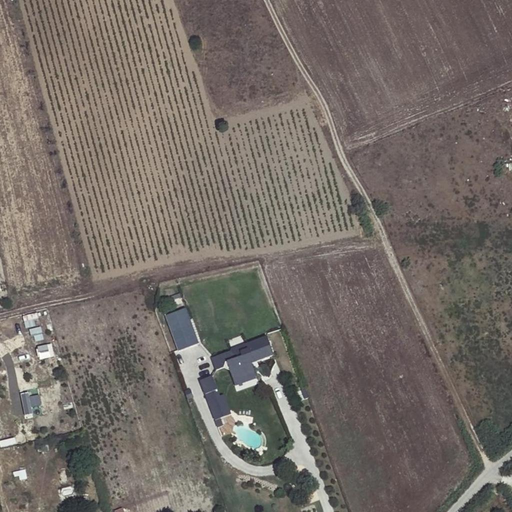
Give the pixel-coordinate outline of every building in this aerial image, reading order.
[(188,306),(166,314),(179,350),(201,343),(188,306)] [(255,363),(272,356),(265,337),(244,345),(246,350),(238,353),(240,358),(233,360),(230,352),(210,360),(214,371),(223,368),(228,371),(231,379),(240,375),(244,377),(253,373),(250,365),(250,360),(254,359),(255,363)] [(240,375),(231,379),(233,385),(255,377),(253,373),(244,377),(240,375)] [(199,382),(207,403),(218,398),(211,378),(199,382)] [(41,393),(23,394),(25,414),(34,413),(34,405),(42,405),(41,393)] [(207,403),(214,421),(219,420),(220,420),(230,416),(222,396),(218,398),(207,403)] [(214,421),(217,429),(222,427),(220,420),(219,420),(214,421)]
